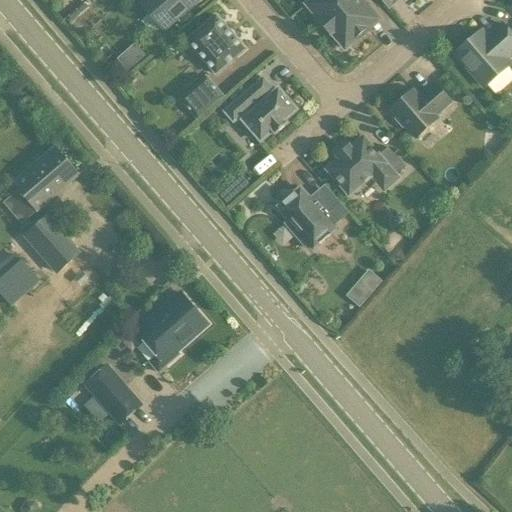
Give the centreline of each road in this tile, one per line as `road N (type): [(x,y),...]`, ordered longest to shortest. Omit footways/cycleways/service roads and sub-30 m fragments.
road 1 (secondary): [(284,323),(0,0)]
road 2 (secondary): [(445,511),(284,323)]
road 3 (residential): [(462,0),(340,105)]
road 4 (residential): [(250,0),(340,105)]
